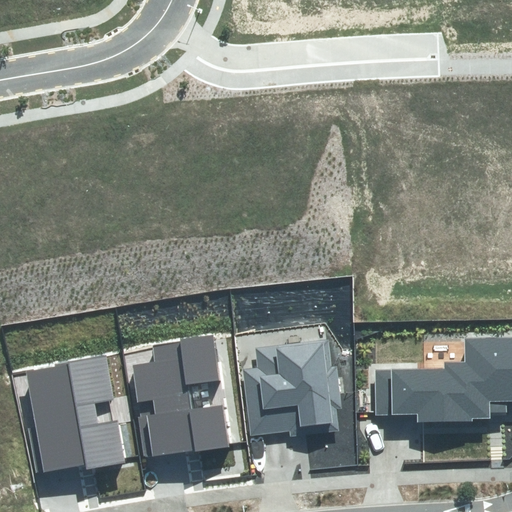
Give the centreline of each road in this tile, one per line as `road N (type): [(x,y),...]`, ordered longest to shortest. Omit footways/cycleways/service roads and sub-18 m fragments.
road 1 (residential): [(165,11),(205,47),(231,56),(430,43)]
road 2 (residential): [(165,11),(158,30),(102,57),(0,78)]
